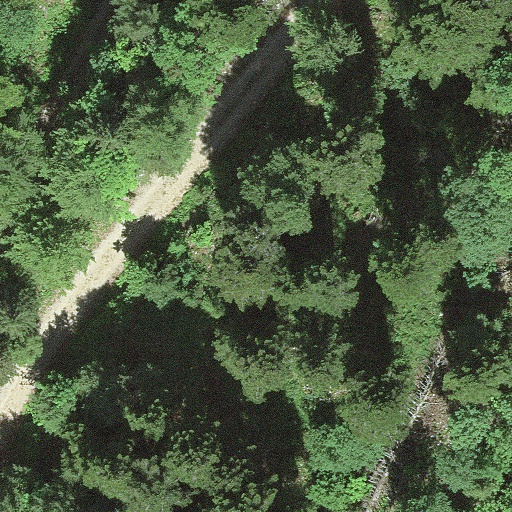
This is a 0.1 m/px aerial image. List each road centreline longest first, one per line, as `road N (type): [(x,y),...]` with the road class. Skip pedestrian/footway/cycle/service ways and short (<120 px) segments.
road 1 (track): [(0,412),(45,322),(310,0)]
road 2 (track): [(115,0),(0,215)]
